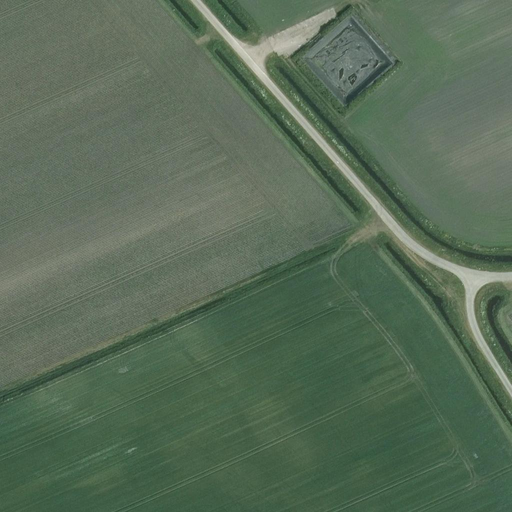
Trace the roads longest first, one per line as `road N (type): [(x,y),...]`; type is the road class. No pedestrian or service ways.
road 1 (unclassified): [(472,273),(421,253),(402,236),(194,0)]
road 2 (unclassified): [(511,392),(470,317),(472,273)]
